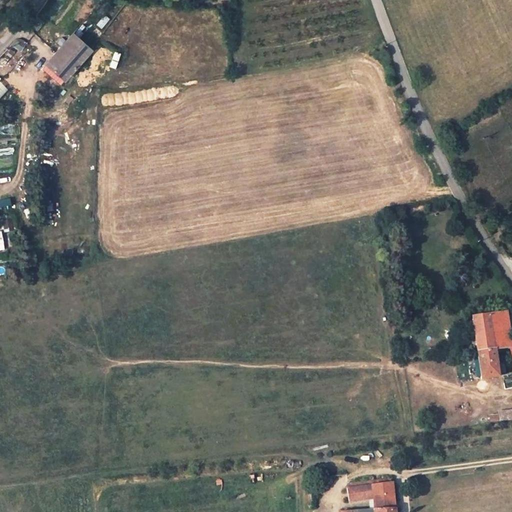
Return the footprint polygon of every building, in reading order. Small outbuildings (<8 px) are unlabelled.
[(72,36),(42,70),(60,85),(90,51),(72,36)] [(4,125),(4,134),(12,133),(12,125),(4,125)] [(473,317),(478,352),(495,350),(492,332),(509,329),(507,312),(473,317)] [(492,332),(495,350),(510,345),(511,345),(509,329),(492,332)] [(478,352),(482,378),(499,376),(495,350),(478,352)] [(511,409),(494,410),(494,421),(511,419),(511,409)] [(394,511),(392,482),(390,477),(348,482),(347,488),(349,501),(373,498),(374,511),(394,511)]
